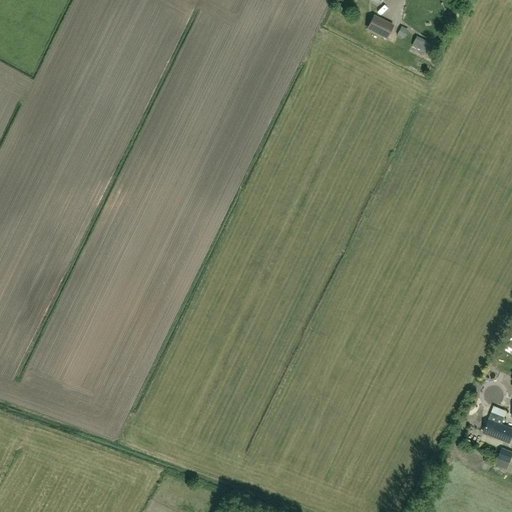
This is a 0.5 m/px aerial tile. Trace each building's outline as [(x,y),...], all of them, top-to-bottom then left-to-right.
[(393,26),(374,16),(368,29),(387,38),(393,26)] [(416,38),(412,45),(430,54),(435,44),(429,41),(428,44),(416,38)] [(504,415),(507,409),(494,404),(492,410),(504,415)] [(483,432),(509,443),(511,436),(511,428),(501,425),(504,418),(491,412),(483,432)] [(511,456),(511,451),(502,448),(498,458),(510,462),(511,456)]
